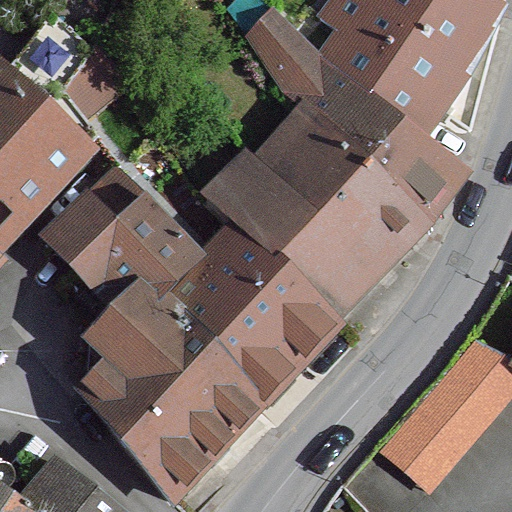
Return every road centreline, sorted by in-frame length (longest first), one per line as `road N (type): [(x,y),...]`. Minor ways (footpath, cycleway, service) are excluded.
road 1 (tertiary): [(511,152),(458,278),(269,511)]
road 2 (residential): [(81,446),(60,334),(27,293)]
